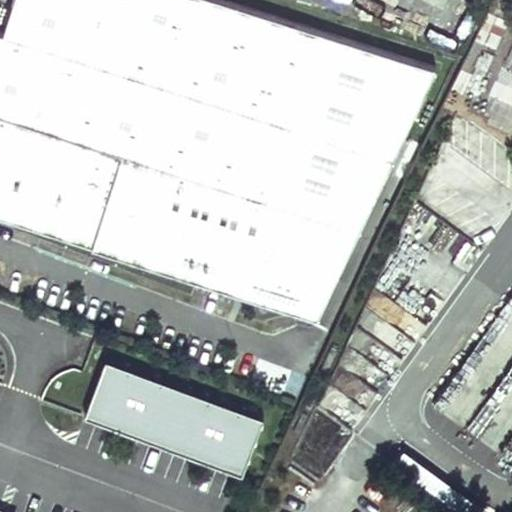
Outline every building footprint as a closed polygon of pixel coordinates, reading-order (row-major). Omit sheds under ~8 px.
[(0,213),(318,316),(436,66),(232,0),(13,0),(4,30),(0,28),(0,213)] [(427,274),(419,285),(443,302),(451,291),(427,274)] [(374,294),(367,309),(397,323),(404,307),(374,294)] [(87,413),(242,469),(262,414),(107,358),(87,413)] [(258,362),(252,382),(282,391),(288,371),(258,362)]
